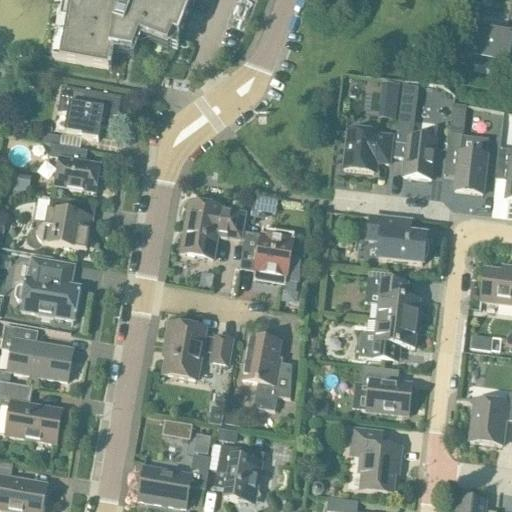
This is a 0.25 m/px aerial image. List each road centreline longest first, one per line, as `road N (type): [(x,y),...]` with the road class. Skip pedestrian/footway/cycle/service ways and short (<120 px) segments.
road 1 (residential): [(164,176),(107,511)]
road 2 (residential): [(438,469),(460,237)]
road 3 (residential): [(164,176),(188,147),(255,98),(282,3)]
road 4 (residential): [(282,3),(253,68),(175,131),(164,176)]
road 5 (residential): [(335,206),(427,215),(460,237)]
